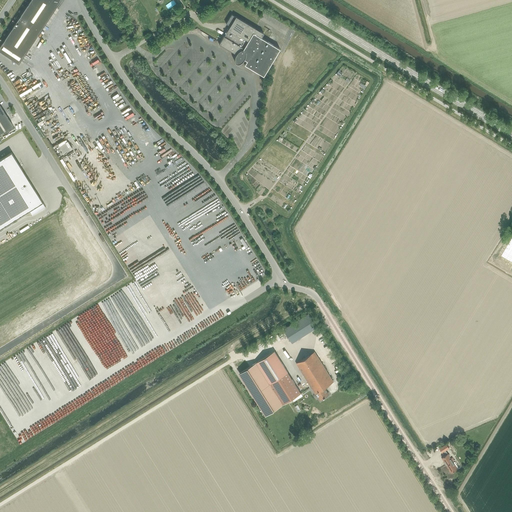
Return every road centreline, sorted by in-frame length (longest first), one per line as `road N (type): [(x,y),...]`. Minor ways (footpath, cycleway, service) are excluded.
road 1 (unclassified): [(450,511),(316,297),(286,285),(217,178),(125,80),(79,0)]
road 2 (track): [(254,204),(292,211),(371,79),(339,65),(243,173),(252,200)]
road 3 (unclassified): [(0,80),(122,275),(0,352)]
road 4 (track): [(0,491),(314,295)]
road 5 (track): [(0,505),(239,355),(251,358)]
road 6 (primary): [(511,134),(289,0)]
